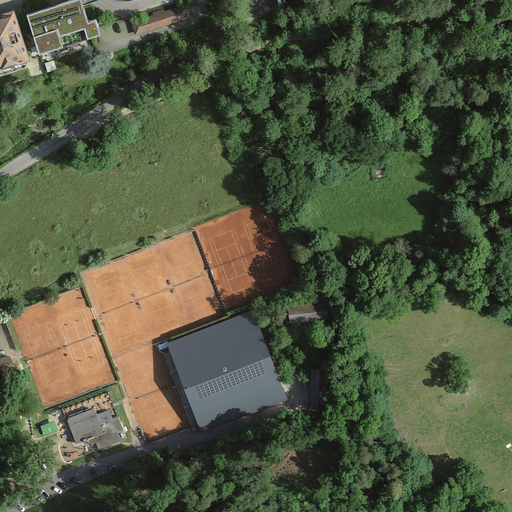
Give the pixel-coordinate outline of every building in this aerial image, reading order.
[(81,0),(72,0),(27,14),(39,52),(100,32),(96,18),(88,21),(81,0)] [(138,33),(191,15),(187,0),(133,18),(138,33)] [(0,16),(0,72),(27,64),(11,13),(0,16)] [(371,164),(375,175),(388,170),(384,159),(371,164)] [(329,301),(288,304),(290,324),(330,321),(329,301)] [(164,338),(199,427),(284,394),(249,305),(164,338)] [(326,368),(312,367),(311,405),(324,406),(326,368)] [(70,415),(66,417),(76,443),(93,436),(98,449),(127,438),(118,414),(100,421),(95,406),(70,415)]
